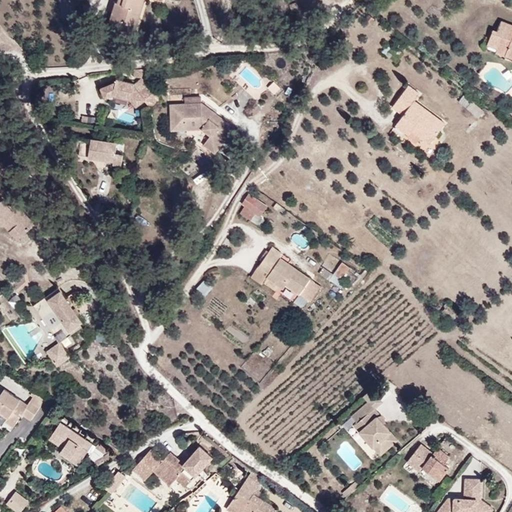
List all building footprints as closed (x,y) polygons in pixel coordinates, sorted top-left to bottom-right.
[(104,0),(97,21),(127,31),(136,0),(152,0),(104,0)] [(511,18),(502,14),(499,24),(494,23),(488,39),(498,43),(497,48),(511,52),(511,18)] [(150,107),(158,98),(146,80),(137,88),(129,78),(114,75),(113,78),(97,84),(102,95),(111,92),(127,96),(133,104),(141,97),(150,107)] [(454,118),(423,96),(428,89),(417,80),(400,103),(410,111),(403,121),(416,131),(419,127),(428,133),(438,141),(454,118)] [(184,112),(184,106),(200,103),(203,99),(171,100),(172,125),(185,125),(185,117),(176,118),(176,112),(184,112)] [(236,123),(203,99),(200,103),(184,106),(184,112),(176,112),(176,118),(185,117),(185,125),(203,124),(212,131),(205,140),(217,149),(236,123)] [(247,138),(255,128),(247,122),(240,132),(247,138)] [(428,133),(419,127),(416,131),(415,132),(424,139),(428,133)] [(118,142),(92,139),(78,137),(76,155),(90,157),(89,162),(121,166),(123,154),(116,153),(118,142)] [(265,214),(274,200),(254,187),(247,197),(250,198),(248,201),(261,210),(260,211),(265,214)] [(291,206),(282,199),(277,206),(287,213),(291,206)] [(0,230),(9,240),(26,224),(3,200),(0,202),(0,230)] [(261,210),(248,201),(243,207),(255,216),(260,211),(261,210)] [(328,279),(287,252),(288,248),(277,240),(256,271),(268,279),(273,274),(287,284),(290,280),(305,289),(314,295),(316,296),(328,279)] [(299,252),(290,247),(287,252),(295,257),(299,252)] [(345,278),(356,264),(346,257),(336,271),(345,278)] [(203,280),(195,290),(205,298),(213,288),(203,280)] [(81,323),(56,285),(31,302),(56,339),(81,323)] [(310,302),(314,295),(305,289),(300,296),(310,302)] [(446,317),(453,310),(441,302),(436,308),(436,310),(446,317)] [(54,363),(67,354),(56,339),(43,348),(54,363)] [(24,398),(1,382),(0,383),(0,407),(6,411),(3,416),(12,421),(19,410),(28,416),(37,402),(26,395),(24,398)] [(37,402),(43,394),(31,386),(26,395),(37,402)] [(397,440),(382,423),(381,418),(378,415),(377,416),(377,415),(375,416),(373,418),(368,413),(373,409),(381,402),(370,390),(363,396),(368,402),(350,417),(366,434),(363,436),(380,455),(397,440)] [(378,414),(373,409),(368,413),(373,418),(375,416),(377,415),(377,416),(378,415),(378,414)] [(84,443),(88,437),(58,417),(46,435),(64,447),(82,459),(90,447),(84,443)] [(366,434),(350,417),(348,419),(363,436),(366,434)] [(90,447),(94,441),(88,437),(84,443),(90,447)] [(116,454),(113,448),(100,439),(97,445),(107,451),(106,452),(109,458),(116,454)] [(183,461),(169,450),(163,458),(151,447),(133,467),(146,478),(153,469),(169,483),(176,476),(186,484),(212,454),(198,443),(183,461)] [(158,443),(154,449),(163,455),(167,448),(158,443)] [(453,467),(446,461),(450,455),(437,445),(421,465),(442,481),(453,467)] [(82,459),(64,447),(61,451),(79,463),(82,459)] [(99,463),(109,458),(106,452),(96,458),(99,463)] [(245,465),(234,458),(230,465),(241,471),(245,465)] [(104,486),(112,492),(125,475),(118,469),(104,486)] [(251,469),(248,475),(259,482),(263,477),(251,469)] [(262,500),(254,496),(262,484),(248,475),(228,506),(237,511),(239,511),(241,510),(244,511),(276,511),(277,511),(262,500)] [(355,476),(349,481),(354,486),(360,481),(355,476)] [(495,511),(497,509),(485,500),(485,480),(469,480),(468,500),(452,499),(442,511),(495,511)] [(16,491),(6,505),(15,511),(21,511),(30,501),(16,491)] [(257,491),(254,496),(262,500),(264,496),(257,491)]
